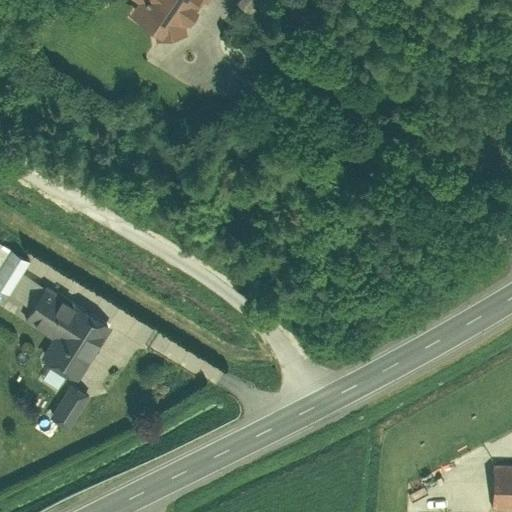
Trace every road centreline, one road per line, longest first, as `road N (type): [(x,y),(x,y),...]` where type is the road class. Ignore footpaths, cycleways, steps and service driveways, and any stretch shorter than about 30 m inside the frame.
road 1 (secondary): [(511,296),(100,511)]
road 2 (track): [(0,156),(245,300),(331,396)]
